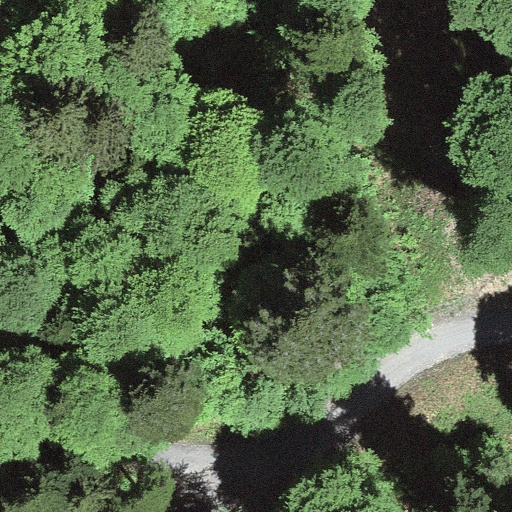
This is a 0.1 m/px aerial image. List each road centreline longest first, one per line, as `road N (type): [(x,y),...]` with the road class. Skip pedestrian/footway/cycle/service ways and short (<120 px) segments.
road 1 (track): [(511,325),(463,333),(372,378),(262,462)]
road 2 (track): [(262,462),(95,469),(0,504)]
